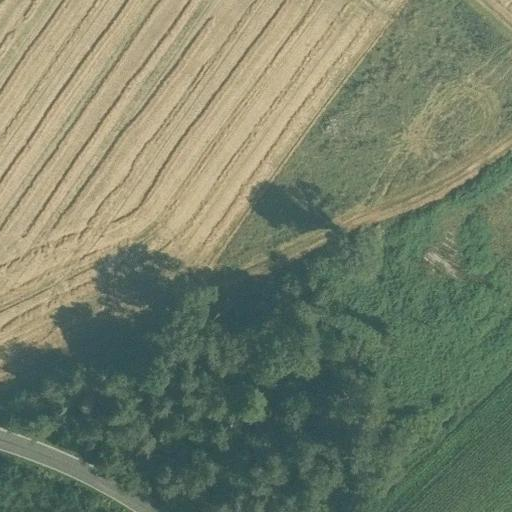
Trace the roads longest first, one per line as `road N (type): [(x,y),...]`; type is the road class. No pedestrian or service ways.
road 1 (track): [(511,144),(398,213),(0,394)]
road 2 (secondary): [(0,435),(38,447),(151,511)]
